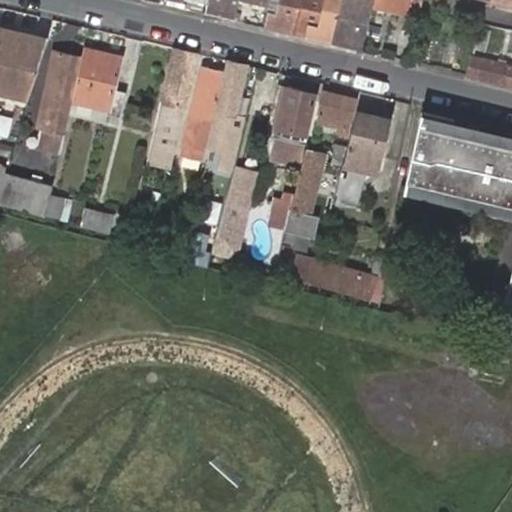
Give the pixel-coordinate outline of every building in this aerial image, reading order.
[(186,0),(182,0),(182,7),(205,12),(206,5),(186,0)] [(205,12),(235,19),(238,0),(207,0),(206,5),(205,12)] [(277,0),(275,14),(267,12),(264,26),(293,33),(300,0),(277,0)] [(300,0),(293,33),(305,36),(306,27),(334,34),(341,0),(300,0)] [(341,0),(334,34),(332,42),(332,43),(362,49),(371,9),(372,0),(341,0)] [(422,7),(392,0),(372,0),(371,9),(419,20),(420,13),(422,7)] [(0,90),(24,97),(44,39),(0,27),(0,90)] [(305,36),(332,42),(334,34),(306,27),(305,36)] [(106,105),(104,113),(117,116),(123,91),(110,88),(117,55),(79,47),(77,56),(68,96),(106,105)] [(179,65),(182,50),(170,48),(158,101),(163,102),(172,63),(179,65)] [(192,66),(195,53),(182,50),(179,65),(172,63),(163,102),(158,101),(143,165),(165,170),(188,66),(192,66)] [(39,126),(60,132),(68,96),(77,56),(55,51),(39,126)] [(511,68),(468,59),(464,78),(511,90),(511,68)] [(232,116),(244,65),(223,60),(220,72),(205,137),(214,140),(218,126),(227,128),(230,116),(232,116)] [(203,146),(205,137),(220,72),(204,68),(199,80),(184,141),(203,146)] [(305,133),(314,93),(283,86),(274,126),(267,155),(298,162),(303,140),(305,133)] [(345,128),(353,99),(321,91),(316,112),(317,112),(315,121),(345,128)] [(0,131),(9,133),(12,114),(0,111),(0,131)] [(388,120),(355,112),(334,201),(355,205),(367,153),(380,156),(388,120)] [(438,117),(419,112),(403,176),(511,202),(511,270),(504,302),(511,304),(511,148),(446,132),(435,129),(438,117)] [(449,119),(438,117),(435,129),(446,132),(449,119)] [(216,166),(230,170),(235,148),(222,144),(216,166)] [(303,151),(285,232),(311,238),(316,217),(307,215),(313,187),(332,191),(336,173),(317,169),(321,155),(303,151)] [(49,182),(4,169),(0,180),(0,200),(42,212),(47,191),(49,182)] [(232,263),(251,181),(233,177),(214,258),(232,263)] [(83,200),(47,191),(42,212),(78,223),(83,200)] [(290,200),(275,196),(268,224),(283,227),(290,200)] [(113,212),(86,205),(82,224),(109,231),(113,212)] [(132,220),(129,234),(151,240),(157,214),(147,212),(144,222),(132,220)] [(157,214),(151,240),(176,245),(182,220),(157,214)] [(184,233),(180,246),(201,251),(204,237),(184,233)] [(277,255),(273,269),(314,277),(317,264),(277,255)] [(317,264),(314,277),(312,283),(367,296),(373,273),(318,260),(317,264)] [(511,304),(504,302),(496,339),(511,344),(511,304)] [(503,384),(511,357),(484,348),(475,375),(503,384)]
